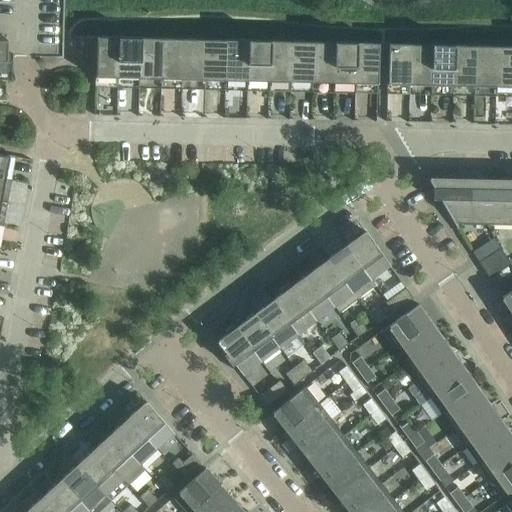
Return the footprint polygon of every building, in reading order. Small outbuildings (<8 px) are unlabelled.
[(0,95),(0,96),(1,75),(13,76),(14,79),(15,79),(14,76),(14,72),(13,69),(13,65),(13,62),(13,58),(13,55),(12,55),(12,56),(1,56),(2,36),(0,35),(0,95)] [(104,84),(118,84),(118,78),(117,78),(118,38),(96,37),(95,78),(104,78),(104,84)] [(117,78),(118,78),(126,78),(126,84),(140,85),(140,79),(139,79),(139,38),(118,38),(117,78)] [(139,79),(140,79),(147,79),(147,85),(161,85),(161,79),(160,79),(161,39),(139,38),(139,79)] [(160,79),(161,79),(169,79),(169,85),(183,86),(183,80),(182,80),(183,39),(161,39),(160,79)] [(182,80),(183,80),(190,80),(190,86),(204,86),(205,80),(203,80),(204,40),(183,39),(182,80)] [(203,80),(205,80),(212,81),(212,86),(226,87),(226,81),(225,81),(226,40),(204,40),(203,80)] [(225,81),(226,81),(234,81),(233,87),(248,87),(248,81),(247,81),(247,41),(226,40),(225,81)] [(247,81),(248,81),(255,81),(255,87),(269,88),(269,82),(268,82),(269,41),(247,41),(247,81)] [(268,82),(269,82),(277,82),(277,88),(291,88),(291,82),(290,82),(291,42),(269,41),(268,82)] [(290,82),(291,82),(298,82),(298,88),(313,89),(313,83),(311,83),(312,42),(291,42),(290,82)] [(311,83),(313,83),(320,83),(320,89),(334,89),(334,83),(333,83),(334,43),(312,42),(311,83)] [(333,83),(334,83),(342,84),(342,90),(356,90),(356,84),(355,84),(355,43),(334,43),(333,83)] [(377,90),(378,44),(355,43),(355,84),(356,84),(363,84),(363,90),(377,90)] [(388,44),(387,84),(396,85),(396,91),(410,91),(410,85),(409,85),(410,44),(388,44)] [(409,85),(410,85),(417,85),(417,91),(432,92),(432,86),(430,86),(431,45),(410,44),(409,85)] [(432,86),(439,86),(439,92),(453,92),(453,86),(452,86),(453,45),(431,45),(430,86),(432,86)] [(452,86),(453,86),(461,86),(460,92),(475,93),(475,86),(474,86),(475,46),(453,45),(452,86)] [(474,86),(475,86),(482,87),(482,93),(496,93),(496,87),(495,87),(496,46),(475,46),(474,86)] [(495,87),(496,87),(504,87),(504,93),(511,93),(511,46),(496,46),(495,87)] [(9,156),(0,154),(0,178),(5,179),(9,156)] [(428,180),(457,229),(458,228),(456,225),(487,225),(460,180),(428,180)] [(460,180),(487,225),(511,225),(511,216),(491,181),(460,180)] [(511,181),(491,181),(511,216),(511,181)] [(389,265),(365,231),(345,246),(370,279),(389,265)] [(375,286),(370,279),(345,246),(327,259),(357,299),(375,286)] [(478,263),(489,279),(511,264),(500,249),(478,263)] [(334,307),(339,313),(357,299),(327,259),(309,273),(334,307)] [(497,290),(508,283),(500,272),(490,280),(497,290)] [(290,287),(315,320),(334,307),(309,273),(290,287)] [(272,300),(297,334),(315,320),(290,287),(272,300)] [(392,314),(413,299),(405,288),(384,304),(392,314)] [(511,289),(501,297),(509,309),(506,311),(510,317),(511,315),(511,289)] [(254,314),(279,348),(297,334),(272,300),(254,314)] [(430,322),(429,322),(422,311),(423,311),(419,306),(419,304),(378,333),(379,334),(382,332),(394,349),(401,344),(400,344),(430,322)] [(368,313),(376,325),(386,318),(378,306),(368,313)] [(235,328),(261,361),(279,348),(254,314),(235,328)] [(349,326),(357,338),(367,331),(359,319),(349,326)] [(442,339),(441,338),(434,328),(434,327),(431,322),(430,321),(429,322),(430,322),(400,344),(401,344),(411,359),(412,360),(442,339)] [(216,342),(242,375),(261,361),(235,328),(216,342)] [(330,339),(338,351),(348,344),(340,332),(330,339)] [(453,355),(445,344),(446,344),(443,339),(442,338),(441,338),(442,339),(412,360),(411,359),(405,364),(417,381),(453,356),(453,355)] [(312,353),(320,365),(330,357),(321,346),(312,353)] [(465,372),(457,361),(458,360),(455,356),(455,355),(454,354),(453,355),(453,356),(417,381),(429,398),(465,372)] [(359,373),(367,367),(360,357),(351,363),(359,373)] [(294,367),(303,379),(312,371),(304,360),(294,367)] [(346,366),(338,373),(345,383),(353,376),(346,366)] [(303,379),(294,367),(284,375),(293,386),(303,379)] [(367,367),(359,373),(366,383),(375,377),(367,367)] [(477,389),(477,388),(469,378),(470,377),(466,372),(467,372),(466,371),(465,372),(429,398),(441,414),(477,389)] [(353,392),(361,386),(353,376),(345,383),(353,392)] [(279,381),(259,396),(267,407),(287,391),(279,381)] [(279,423),(275,426),(281,433),(318,404),(305,387),(272,413),(279,423)] [(481,394),(482,394),(478,389),(478,388),(477,388),(477,389),(441,414),(453,431),(489,405),(481,394)] [(383,406),(392,399),(384,389),(376,396),(383,406)] [(370,399),(362,405),(370,415),(378,409),(370,399)] [(392,399),(383,406),(390,416),(399,409),(392,399)] [(174,432),(145,401),(127,418),(156,449),(174,432)] [(287,441),(291,438),(297,446),(331,420),(318,404),(281,433),(287,441)] [(501,422),(500,421),(493,411),(494,410),(490,405),(490,404),(489,405),(453,431),(465,448),(501,422)] [(377,425),(385,419),(378,409),(370,415),(377,425)] [(110,433),(139,464),(156,449),(127,418),(110,433)] [(304,455),(300,458),(306,465),(344,436),(331,420),(297,446),(304,455)] [(511,439),(511,437),(505,427),(502,422),(501,421),(500,421),(501,422),(465,448),(476,464),(511,439)] [(407,439),(416,432),(409,422),(400,429),(407,439)] [(395,432),(387,438),(394,448),(402,442),(395,432)] [(416,432),(407,439),(415,449),(424,442),(416,432)] [(144,470),(139,464),(110,433),(94,449),(128,486),(144,470)] [(312,473),(316,470),(322,478),(356,452),(344,436),(306,465),(312,473)] [(511,464),(511,439),(476,464),(488,481),(511,464)] [(401,458),(410,452),(402,442),(394,448),(401,458)] [(111,501),(128,486),(94,449),(77,464),(111,501)] [(329,487),(325,490),(331,498),(369,468),(356,452),(322,478),(329,487)] [(183,463),(190,471),(200,462),(192,454),(183,463)] [(432,471),(441,465),(433,455),(424,462),(432,471)] [(172,464),(183,477),(189,472),(178,459),(172,464)] [(90,511),(98,511),(111,501),(77,464),(60,479),(89,510),(90,511)] [(419,464),(411,471),(419,481),(427,474),(419,464)] [(498,500),(511,490),(511,464),(488,481),(500,497),(497,499),(498,500)] [(441,465),(432,471),(439,481),(448,475),(441,465)] [(337,505),(341,502),(347,510),(381,484),(369,468),(331,498),(337,505)] [(205,469),(173,497),(185,511),(188,511),(219,485),(205,469)] [(156,482),(165,493),(174,485),(165,474),(156,482)] [(426,491),(434,484),(427,474),(419,481),(426,491)] [(43,495),(59,511),(86,511),(89,510),(60,479),(43,495)] [(348,511),(378,511),(394,500),(381,484),(347,510),(348,511)] [(218,511),(232,500),(219,485),(188,511),(218,511)] [(456,504),(465,498),(457,488),(449,494),(456,504)] [(139,497),(148,508),(158,500),(148,489),(139,497)] [(27,510),(28,511),(59,511),(43,495),(27,510)] [(444,497),(435,503),(441,511),(444,511),(451,507),(444,497)] [(465,498),(456,504),(461,511),(466,511),(472,507),(465,498)] [(511,511),(511,499),(502,507),(503,508),(506,506),(510,511),(511,511)] [(242,511),(232,500),(218,511),(242,511)] [(402,511),(394,500),(378,511),(402,511)]
